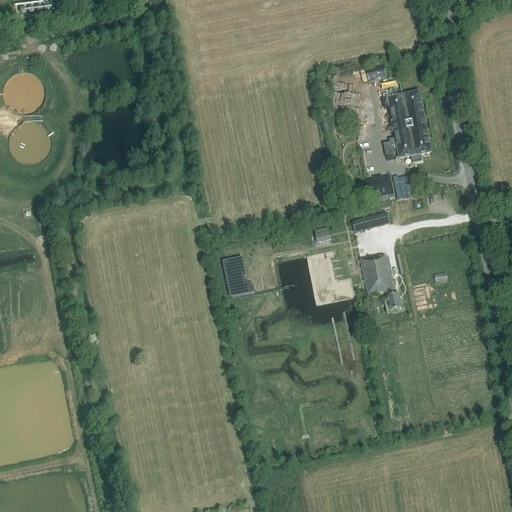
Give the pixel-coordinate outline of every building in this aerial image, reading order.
[(366,70),(369,81),(386,77),(383,65),(366,70)] [(399,160),(411,157),(412,163),(422,162),(420,155),(431,153),(419,92),(387,99),(390,109),(396,139),(389,141),(390,144),(384,145),(386,156),(393,154),(398,153),(399,160)] [(375,180),(367,182),(371,200),(394,195),(391,177),(383,179),(383,177),(374,179),(375,180)] [(402,197),(412,196),(409,177),(399,179),(402,197)] [(386,213),(352,222),(355,233),(389,224),(386,213)] [(326,239),(327,242),(331,241),(328,230),(315,232),(317,244),(321,243),(320,240),(326,239)] [(395,295),(387,256),(378,258),(378,257),(360,260),(367,295),(386,291),(390,311),(401,309),(398,294),(395,295)] [(233,298),(255,294),(253,286),(245,283),(245,279),(246,277),(243,261),(226,265),(233,298)] [(383,359),(394,418),(406,416),(395,356),(383,359)]
